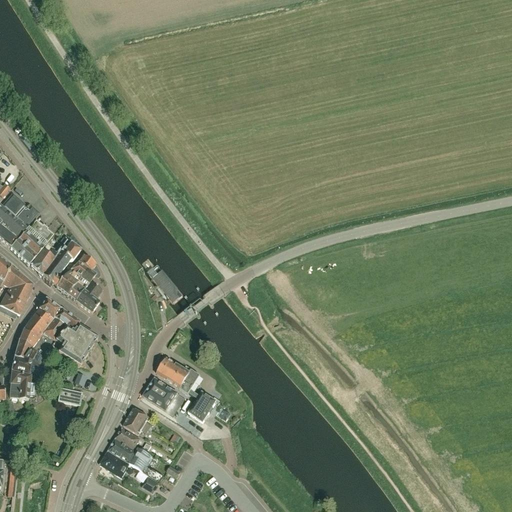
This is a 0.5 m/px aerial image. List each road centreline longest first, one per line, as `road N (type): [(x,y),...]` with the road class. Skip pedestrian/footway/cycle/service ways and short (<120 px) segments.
road 1 (unclassified): [(511,201),(336,237),(253,271),(207,301)]
road 2 (secondary): [(132,332),(125,288),(105,250),(0,116)]
